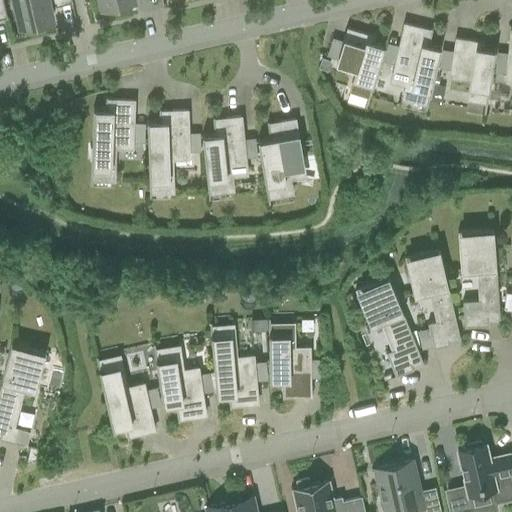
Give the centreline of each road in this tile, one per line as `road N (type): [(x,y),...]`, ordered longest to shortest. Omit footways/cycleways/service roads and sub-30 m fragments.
road 1 (track): [(0,202),(88,235),(207,243),(318,234),(343,182),(372,167),(511,176)]
road 2 (residential): [(12,511),(511,398)]
road 3 (residential): [(0,87),(372,0)]
